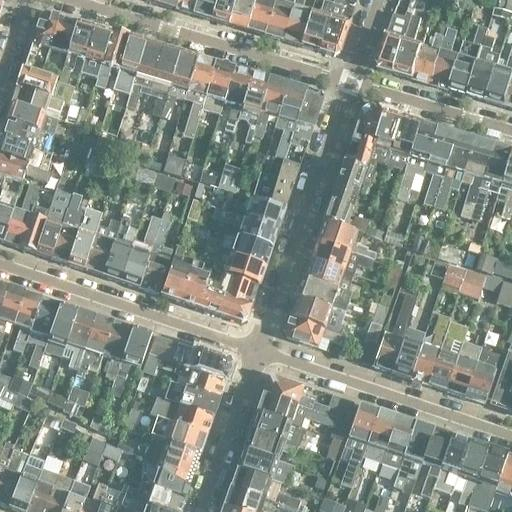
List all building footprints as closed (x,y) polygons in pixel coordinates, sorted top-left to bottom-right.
[(158,0),(157,5),(175,10),(177,0),(158,0)] [(177,0),(175,10),(192,15),(196,0),(177,0)] [(196,0),(192,15),(210,20),(215,0),(196,0)] [(215,0),(210,20),(227,26),(235,0),(215,0)] [(246,31),(255,0),(235,0),(227,26),(246,31)] [(255,0),(246,31),(263,36),(275,0),(255,0)] [(275,0),(263,36),(282,42),(294,0),(275,0)] [(294,0),(282,42),(300,47),(310,13),(302,11),(305,0),(294,0)] [(339,54),(348,24),(342,22),(338,21),(341,10),(344,0),(333,0),(332,5),(329,18),(318,53),(333,57),(339,54)] [(426,0),(416,0),(414,11),(423,13),(426,0)] [(505,9),(506,3),(499,0),(497,8),(504,10),(505,9)] [(310,13),(300,47),(318,53),(329,18),(332,5),(323,2),(318,15),(310,13)] [(377,66),(379,71),(395,76),(405,41),(414,11),(408,10),(405,19),(394,16),(377,66)] [(508,21),(510,14),(497,11),(495,17),(508,21)] [(40,16),(31,46),(39,48),(35,61),(27,59),(27,60),(26,60),(22,72),(42,78),(49,51),(59,18),(45,13),(40,16)] [(405,41),(395,76),(413,81),(422,49),(423,46),(414,44),(421,20),(413,17),(405,41)] [(59,18),(49,51),(45,65),(62,69),(66,56),(76,23),(59,18)] [(76,23),(66,56),(62,69),(59,84),(66,86),(70,72),(72,72),(76,59),(83,61),(94,29),(76,23)] [(459,57),(448,92),(467,97),(477,63),(486,38),(488,30),(479,27),(472,46),(464,44),(459,57)] [(445,37),(447,30),(441,28),(439,36),(445,37)] [(94,29),(83,61),(91,63),(87,77),(97,80),(101,66),(111,34),(94,29)] [(440,54),(430,86),(448,92),(459,57),(451,55),(457,33),(447,30),(441,52),(440,54)] [(111,34),(101,66),(95,88),(103,91),(110,69),(118,71),(119,71),(128,39),(119,36),(118,39),(115,38),(116,35),(111,34)] [(422,49),(413,81),(430,86),(440,54),(445,37),(439,36),(436,35),(431,52),(422,49)] [(477,63),(467,97),(487,103),(497,68),(488,66),(496,40),(486,38),(477,63)] [(128,39),(119,71),(126,73),(119,96),(122,96),(118,106),(125,109),(136,76),(146,44),(128,39)] [(146,44),(136,76),(125,109),(135,111),(140,93),(149,96),(153,81),(162,49),(146,44)] [(497,68),(487,103),(504,108),(511,81),(511,46),(505,44),(497,68)] [(162,49),(153,81),(149,96),(157,99),(152,116),(160,118),(170,86),(179,54),(162,49)] [(179,54),(170,86),(160,118),(169,121),(175,100),(184,102),(187,92),(196,59),(179,54)] [(196,59),(187,92),(184,102),(193,104),(182,137),(191,140),(200,111),(204,98),(214,64),(196,59)] [(214,64),(204,98),(200,111),(218,116),(223,104),(234,70),(214,64)] [(234,70),(223,104),(222,105),(231,108),(224,132),(234,135),(237,122),(241,110),(252,76),(234,70)] [(22,72),(16,90),(49,100),(71,107),(75,98),(52,90),(55,82),(42,78),(22,72)] [(268,80),(252,76),(241,110),(237,122),(246,125),(242,140),(250,142),(258,115),(268,80)] [(268,80),(258,115),(251,138),(262,140),(268,118),(276,120),(287,86),(268,80)] [(287,86),(276,120),(294,125),(304,91),(287,86)] [(49,100),(16,90),(11,106),(57,120),(59,114),(63,104),(49,100)] [(304,91),(294,125),(295,125),(288,146),(298,149),(301,141),(307,143),(312,130),(323,100),(320,96),(304,91)] [(57,120),(11,106),(6,122),(70,143),(73,134),(55,128),(57,120)] [(361,113),(351,142),(359,144),(354,159),(352,167),(364,172),(368,157),(371,147),(371,148),(382,114),(367,109),(361,113)] [(79,110),(74,127),(82,130),(87,112),(79,110)] [(382,114),(371,148),(368,157),(387,162),(390,153),(399,119),(382,114)] [(399,119),(390,153),(386,167),(404,172),(418,124),(399,119)] [(6,122),(0,139),(33,149),(48,154),(53,137),(6,122)] [(437,130),(418,124),(404,172),(396,200),(406,203),(414,176),(422,178),(423,174),(437,130)] [(455,135),(437,130),(423,174),(431,177),(423,206),(433,209),(445,170),(455,135)] [(455,135),(445,170),(433,209),(442,212),(452,181),(461,184),(463,175),(474,141),(455,135)] [(83,148),(90,150),(94,152),(98,142),(86,138),(83,148)] [(0,139),(0,157),(27,167),(45,172),(48,163),(30,158),(33,149),(0,139)] [(474,141),(463,175),(472,178),(460,218),(470,220),(481,181),(492,146),(474,141)] [(98,142),(94,152),(104,155),(111,158),(111,156),(114,147),(98,142)] [(71,145),(68,154),(85,160),(88,151),(71,145)] [(492,146),(481,181),(470,220),(478,223),(488,193),(498,196),(501,187),(511,152),(492,146)] [(128,162),(131,152),(114,147),(111,156),(121,159),(128,162)] [(90,150),(86,161),(100,165),(104,155),(94,152),(90,150)] [(511,151),(511,152),(501,187),(509,189),(501,217),(510,220),(511,213),(511,151)] [(111,158),(104,155),(101,166),(112,170),(116,159),(111,158)] [(352,167),(354,159),(346,156),(343,165),(348,166),(352,167)] [(0,177),(5,179),(21,185),(24,176),(48,184),(51,175),(27,167),(0,157),(0,177)] [(160,172),(163,163),(149,158),(146,167),(160,172)] [(146,167),(147,161),(140,159),(138,165),(146,167)] [(299,167),(283,161),(281,164),(298,170),(299,167)] [(178,168),(166,164),(163,172),(175,177),(178,168)] [(281,164),(275,186),(291,192),(298,170),(281,164)] [(343,165),(332,195),(349,200),(352,190),(357,192),(364,172),(352,167),(348,166),(343,165)] [(132,183),(152,189),(156,176),(137,170),(132,183)] [(276,179),(259,174),(251,200),(268,205),(276,179)] [(152,188),(170,194),(174,181),(156,176),(152,188)] [(220,177),(220,178),(217,190),(234,196),(238,183),(220,177)] [(187,197),(190,189),(190,187),(178,183),(174,193),(187,197)] [(13,211),(3,244),(17,249),(28,217),(33,203),(38,189),(29,186),(19,213),(13,211)] [(275,186),(268,207),(284,212),(291,192),(275,186)] [(0,195),(0,242),(3,244),(13,211),(17,197),(1,192),(0,195)] [(45,222),(35,255),(51,260),(61,228),(71,199),(56,194),(45,222)] [(332,195),(322,224),(345,231),(352,211),(346,208),(349,200),(332,195)] [(209,208),(243,219),(277,230),(284,212),(268,207),(249,200),(246,210),(212,199),(209,208)] [(196,223),(202,205),(193,202),(187,220),(196,223)] [(28,217),(17,249),(35,255),(45,222),(38,220),(41,210),(37,208),(38,204),(33,203),(28,217)] [(61,228),(51,260),(67,265),(78,233),(84,216),(67,210),(61,228)] [(239,229),(236,237),(271,249),(277,230),(243,219),(215,210),(213,220),(239,229)] [(78,233),(67,265),(84,271),(98,227),(101,215),(92,212),(84,235),(78,233)] [(163,215),(149,255),(138,289),(157,295),(159,288),(171,252),(162,249),(172,219),(163,215)] [(353,218),(349,231),(363,236),(367,223),(353,218)] [(131,249),(120,283),(138,289),(149,255),(160,222),(151,219),(139,252),(131,249)] [(98,227),(84,271),(102,277),(113,243),(119,224),(110,221),(107,230),(98,227)] [(113,243),(102,277),(120,283),(131,249),(123,247),(130,224),(120,221),(113,243)] [(322,224),(315,245),(349,256),(372,264),(375,256),(365,252),(366,250),(353,245),(356,235),(345,231),(322,224)] [(367,238),(382,243),(385,235),(369,230),(367,238)] [(401,249),(404,238),(387,233),(384,244),(401,249)] [(204,247),(230,256),(264,268),(271,249),(236,237),(233,247),(207,239),(207,240),(204,247)] [(424,240),(416,237),(411,252),(419,255),(424,240)] [(423,243),(419,255),(426,257),(430,246),(423,243)] [(315,245),(309,263),(343,274),(352,278),(356,267),(369,272),(372,264),(349,256),(315,245)] [(461,253),(442,248),(438,260),(457,266),(461,253)] [(226,266),(223,275),(258,287),(264,268),(230,256),(216,251),(213,261),(226,266)] [(497,261),(481,256),(476,271),(493,276),(497,261)] [(163,292),(161,297),(178,303),(191,265),(179,260),(176,267),(171,265),(162,292),(163,292)] [(309,263),(303,280),(350,297),(356,299),(359,289),(349,286),(352,278),(343,274),(309,263)] [(404,273),(406,266),(397,263),(394,270),(404,273)] [(191,265),(178,303),(197,309),(209,270),(191,264),(191,265)] [(511,268),(497,264),(493,277),(511,282),(511,279),(511,268)] [(447,267),(439,292),(458,298),(458,297),(466,273),(466,272),(448,267),(447,267)] [(385,286),(394,290),(399,276),(390,272),(385,286)] [(466,273),(458,297),(478,302),(481,290),(485,278),(466,273)] [(221,292),(220,295),(251,306),(258,287),(223,275),(223,276),(224,277),(219,291),(221,292)] [(502,283),(485,278),(481,290),(499,295),(502,283)] [(303,280),(296,300),(330,312),(344,316),(350,297),(303,280)] [(511,286),(503,284),(497,306),(511,310),(511,286)] [(7,288),(0,308),(0,340),(6,324),(13,327),(13,326),(24,294),(7,288)] [(204,290),(197,309),(240,324),(246,321),(251,306),(220,295),(204,290)] [(24,294),(13,326),(19,328),(12,351),(21,354),(29,332),(40,299),(24,294)] [(390,299),(380,296),(377,306),(387,309),(390,299)] [(417,299),(407,296),(404,306),(414,308),(417,299)] [(29,332),(29,333),(25,343),(36,347),(30,364),(37,367),(47,339),(58,305),(40,299),(29,332)] [(296,300),(289,319),(323,331),(346,338),(345,337),(345,333),(343,331),(344,327),(341,325),(344,316),(330,312),(296,300)] [(58,305),(47,339),(37,367),(47,370),(57,342),(65,345),(76,311),(58,305)] [(387,309),(377,306),(371,324),(380,327),(387,309)] [(384,333),(372,368),(392,375),(404,340),(415,309),(404,306),(393,337),(384,333)] [(404,340),(392,375),(410,381),(421,346),(412,343),(423,312),(415,309),(404,340)] [(76,372),(94,317),(76,311),(65,345),(74,349),(67,369),(76,372)] [(112,324),(94,317),(76,372),(89,376),(91,369),(96,370),(101,357),(112,324)] [(421,346),(410,381),(429,388),(440,353),(450,321),(439,318),(429,349),(421,346)] [(289,319),(285,333),(287,339),(317,349),(325,352),(328,342),(343,347),(346,338),(323,331),(289,319)] [(130,329),(112,324),(102,357),(111,361),(104,379),(113,382),(114,377),(119,364),(130,329)] [(371,324),(370,324),(364,344),(374,347),(381,328),(371,324)] [(440,353),(429,388),(447,394),(458,359),(449,356),(458,327),(449,324),(440,353)] [(138,371),(148,343),(150,336),(130,329),(119,364),(114,377),(113,382),(108,396),(119,399),(129,367),(138,371)] [(160,360),(190,370),(191,370),(224,382),(230,366),(227,362),(155,337),(148,356),(160,360)] [(364,344),(357,363),(367,366),(374,347),(364,344)] [(463,344),(458,359),(447,394),(465,400),(476,365),(481,350),(463,344)] [(465,400),(483,406),(492,382),(496,371),(500,358),(481,351),(476,365),(465,400)] [(156,371),(160,360),(148,356),(144,367),(156,371)] [(187,380),(184,388),(218,400),(224,382),(191,370),(190,370),(176,365),(173,375),(187,380)] [(14,378),(0,372),(0,384),(5,388),(4,391),(8,392),(12,382),(14,378)] [(500,373),(497,384),(489,406),(502,410),(507,413),(511,415),(511,377),(506,375),(500,373)] [(268,380),(262,396),(297,408),(310,412),(313,402),(300,398),(302,394),(301,394),(303,387),(273,377),(268,380)] [(147,382),(140,379),(135,391),(143,394),(147,382)] [(30,389),(12,382),(8,392),(17,397),(25,401),(27,395),(30,389)] [(49,393),(31,386),(30,389),(27,395),(45,404),(49,393)] [(162,401),(178,407),(212,418),(218,400),(184,388),(181,398),(165,392),(162,401)] [(4,391),(0,398),(0,401),(12,407),(17,397),(4,391)] [(62,411),(66,402),(50,396),(46,405),(62,411)] [(262,396),(256,415),(290,427),(291,426),(300,429),(303,419),(335,430),(339,421),(310,412),(297,408),(262,396)] [(33,405),(25,401),(17,397),(12,407),(12,408),(27,415),(28,415),(33,405)] [(332,397),(325,416),(326,417),(346,424),(352,408),(351,408),(353,404),(332,397)] [(149,416),(171,424),(206,435),(212,418),(178,407),(156,399),(149,416)] [(133,401),(130,409),(139,412),(141,404),(133,401)] [(83,410),(66,402),(62,411),(61,413),(79,421),(83,410)] [(50,413),(33,405),(28,415),(45,424),(50,413)] [(359,406),(347,440),(344,449),(352,452),(340,486),(351,490),(366,446),(378,412),(359,406)] [(134,430),(137,422),(139,413),(128,410),(123,427),(125,427),(134,430)] [(378,412),(366,446),(362,459),(380,465),(397,419),(378,412)] [(256,415),(249,433),(284,445),(296,450),(300,440),(287,435),(290,427),(256,415)] [(58,432),(61,424),(51,419),(47,428),(58,432)] [(150,437),(164,442),(199,454),(206,435),(171,424),(157,419),(150,437)] [(397,419),(385,452),(380,465),(397,471),(402,458),(414,424),(397,419)] [(72,435),(75,427),(62,421),(59,430),(72,435)] [(92,421),(89,429),(98,432),(100,426),(100,424),(92,421)] [(414,424),(402,458),(393,489),(401,492),(406,480),(414,482),(421,465),(433,431),(414,424)] [(98,432),(97,435),(108,438),(111,429),(100,426),(98,432)] [(433,431),(421,465),(430,467),(420,496),(429,500),(430,498),(440,471),(452,437),(433,431)] [(249,433),(243,452),(277,464),(281,453),(294,458),(296,450),(284,445),(249,433)] [(84,449),(88,438),(79,434),(75,445),(84,449)] [(193,472),(199,454),(164,442),(150,437),(146,450),(138,454),(135,460),(154,470),(157,472),(172,480),(172,482),(187,489),(193,472)] [(452,437),(440,471),(430,498),(438,501),(449,474),(458,477),(470,443),(452,437)] [(91,439),(87,450),(100,456),(105,445),(91,439)] [(470,443),(458,477),(466,480),(457,504),(467,508),(476,483),(487,449),(470,443)] [(334,463),(339,448),(331,444),(325,459),(334,463)] [(121,454),(121,452),(105,445),(100,456),(101,457),(117,464),(121,454)] [(0,485),(5,472),(14,449),(4,446),(0,455),(0,485)] [(487,449),(476,483),(467,508),(478,511),(485,511),(496,484),(506,455),(487,449)] [(243,452),(236,470),(271,483),(296,491),(299,482),(274,472),(277,464),(243,452)] [(5,472),(0,485),(0,507),(9,511),(21,478),(28,458),(13,453),(5,472)] [(95,454),(91,462),(97,465),(101,457),(95,454)] [(134,460),(121,454),(117,464),(116,466),(130,472),(134,460)] [(25,511),(45,461),(30,455),(9,511),(11,511),(25,511)] [(511,457),(506,455),(496,484),(494,491),(508,496),(510,489),(511,489),(511,484),(511,457)] [(236,470),(229,489),(264,502),(296,511),(297,511),(305,511),(308,506),(267,492),(271,483),(236,470)] [(42,471),(25,511),(43,511),(52,490),(57,477),(42,471)] [(127,480),(151,489),(183,500),(187,489),(172,482),(172,480),(157,472),(154,481),(130,472),(127,480)] [(52,490),(43,511),(61,511),(67,496),(72,482),(57,477),(52,490)] [(325,482),(317,479),(314,489),(322,492),(325,482)] [(122,496),(145,504),(165,511),(178,511),(183,500),(151,489),(127,480),(123,488),(125,489),(122,496)] [(67,496),(61,511),(79,511),(84,502),(89,489),(72,482),(67,496)] [(84,502),(79,511),(97,511),(99,507),(105,492),(106,489),(97,485),(89,504),(84,502)] [(229,489),(223,507),(235,511),(260,511),(261,510),(267,511),(296,511),(264,502),(229,489)] [(99,507),(97,511),(116,511),(117,509),(118,507),(119,505),(117,504),(120,498),(105,492),(99,507)] [(132,511),(165,511),(145,504),(122,496),(119,505),(118,507),(132,511)] [(379,499),(373,511),(384,511),(388,502),(379,499)] [(491,500),(488,507),(499,511),(502,504),(491,500)] [(342,511),(344,510),(323,501),(318,511),(342,511)] [(365,509),(347,502),(344,510),(342,511),(363,511),(364,510),(365,509)]
